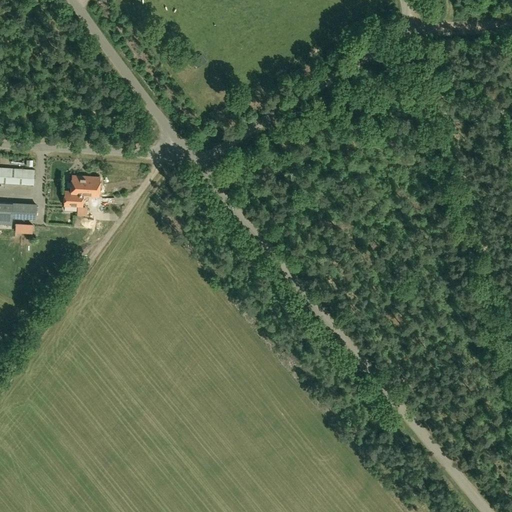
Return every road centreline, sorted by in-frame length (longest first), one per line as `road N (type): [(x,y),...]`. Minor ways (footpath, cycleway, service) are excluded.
road 1 (unclassified): [(488,511),(200,162)]
road 2 (unclassified): [(200,162),(411,29),(404,0)]
road 3 (unclassified): [(192,154),(74,0)]
road 4 (unclassified): [(192,154),(0,141)]
